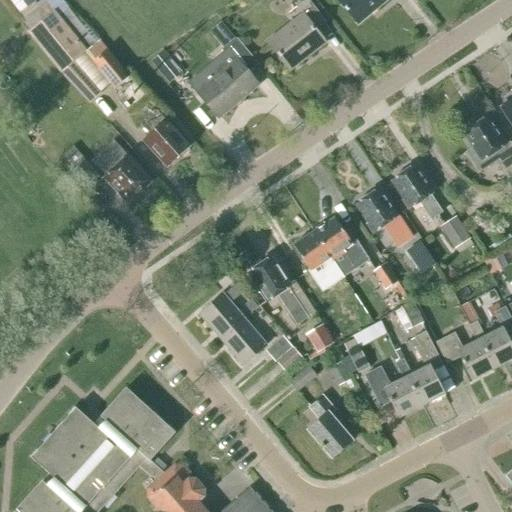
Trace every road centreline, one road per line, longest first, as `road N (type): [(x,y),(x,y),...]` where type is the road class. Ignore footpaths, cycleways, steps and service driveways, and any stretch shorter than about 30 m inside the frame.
road 1 (tertiary): [(119,274),(511,1)]
road 2 (residential): [(450,441),(351,495),(307,497),(160,332),(119,274)]
road 3 (tertiary): [(0,403),(71,314),(119,274)]
